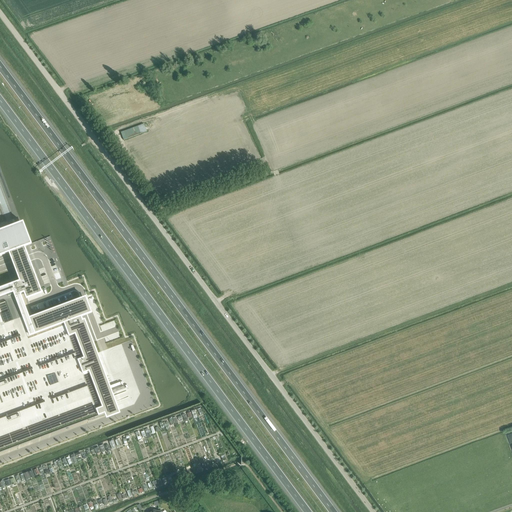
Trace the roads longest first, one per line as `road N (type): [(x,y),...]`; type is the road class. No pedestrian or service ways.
road 1 (unclassified): [(373,511),(0,13)]
road 2 (motorway): [(333,511),(0,66)]
road 3 (motorway): [(0,99),(308,511)]
road 4 (unclassified): [(56,293),(83,289),(105,352),(141,406),(0,459)]
